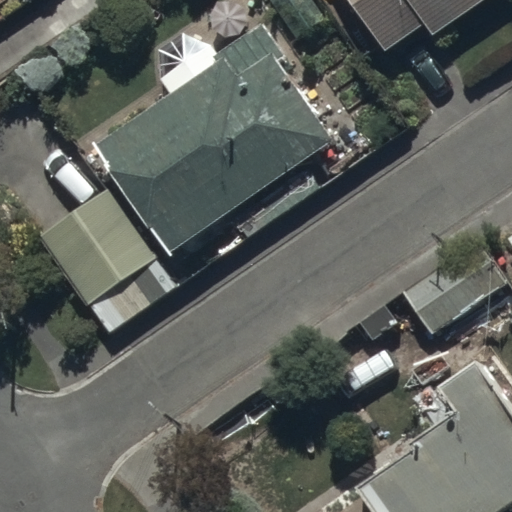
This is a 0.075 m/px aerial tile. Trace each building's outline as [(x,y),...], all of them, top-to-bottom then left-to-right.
[(354,0),(392,54),(432,26),(440,37),(494,0),(354,0)] [(102,147),(179,253),(237,216),(253,240),(329,191),(313,167),(343,148),(287,62),(295,57),(273,23),(221,57),(214,46),(165,78),(177,96),(102,147)] [(181,288),(111,192),(41,241),(108,338),(181,288)] [(410,289),(439,333),(511,285),(511,281),(484,240),(410,289)] [(506,511),(511,508),(511,399),(485,360),(448,385),(465,409),(420,441),(425,449),(369,488),(385,511),(506,511)]
